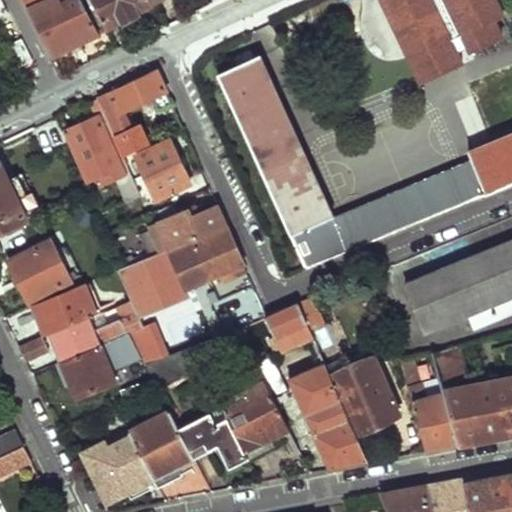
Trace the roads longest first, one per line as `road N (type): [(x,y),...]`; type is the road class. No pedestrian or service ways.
road 1 (residential): [(160,43),(259,269),(281,288),(511,195)]
road 2 (residential): [(204,511),(511,453)]
road 3 (residential): [(0,355),(78,511)]
